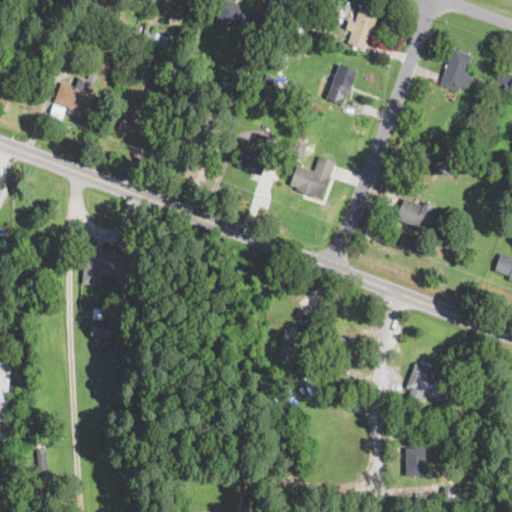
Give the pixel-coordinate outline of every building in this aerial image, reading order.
[(229,0),(268,15),(260,36),(216,19),(223,0),(229,0)] [(122,6),(120,13),(114,11),(117,4),(122,6)] [(378,14),(372,30),(370,30),(364,49),(348,44),(352,31),(345,28),(349,19),(355,22),(360,8),(378,14)] [(294,12),(290,21),(282,18),(286,9),(294,12)] [(86,27),(81,37),(75,34),(79,24),(86,27)] [(161,34),(159,42),(150,39),(149,41),(141,38),(145,28),(161,34)] [(97,34),(94,41),(84,36),(87,30),(97,34)] [(87,42),(84,48),(74,43),(77,37),(87,42)] [(461,85),(459,91),(440,83),(454,48),(472,55),(461,85)] [(251,61),(247,73),(237,69),(241,58),(251,61)] [(344,103),(343,105),(327,99),(339,63),(356,69),(344,103)] [(213,69),(208,84),(197,80),(203,66),(213,69)] [(511,74),(511,92),(510,96),(506,95),(507,90),(504,88),(505,85),(496,81),(500,70),(511,74)] [(104,81),(99,90),(93,87),(98,78),(104,81)] [(104,97),(97,117),(82,111),(80,116),(68,112),(70,107),(54,102),(61,82),(104,97)] [(297,105),(294,113),(287,110),(290,102),(297,105)] [(139,110),(137,115),(148,119),(143,136),(118,127),(124,110),(131,113),(133,108),(139,110)] [(295,127),(292,136),(284,133),(286,124),(295,127)] [(208,136),(202,153),(178,144),(185,127),(208,136)] [(460,155),(454,153),(457,144),(463,146),(460,155)] [(302,149),(300,156),(292,154),(294,147),(302,149)] [(258,150),(256,154),(268,158),(261,176),(235,167),(241,148),(250,151),(252,148),(258,150)] [(334,165),(331,176),(325,193),(316,190),(315,195),(297,189),(297,187),(291,184),(297,165),(315,170),(319,156),(335,161),(334,165)] [(447,163),(442,175),(432,170),(437,159),(447,163)] [(455,165),(451,175),(444,172),(448,162),(455,165)] [(414,202),(422,205),(424,201),(447,211),(438,235),(428,231),(427,233),(413,228),(413,226),(396,218),(404,198),(414,202)] [(129,262),(128,277),(114,276),(114,274),(101,273),(101,284),(82,283),(83,263),(81,263),(82,249),(98,250),(98,252),(118,253),(117,261),(129,262)] [(511,257),(511,280),(509,279),(510,275),(495,269),(501,253),(511,257)] [(111,336),(110,344),(101,343),(102,335),(91,334),(93,308),(105,309),(105,319),(112,319),(110,336),(111,336)] [(304,339),(303,344),(298,343),(296,356),(280,353),(285,328),(306,332),(304,339)] [(357,343),(349,363),(345,361),(344,364),(336,361),(337,358),(333,356),(340,336),(357,343)] [(0,356),(13,358),(3,437),(0,436),(0,356)] [(452,376),(442,401),(423,394),(416,413),(404,409),(411,389),(405,387),(415,362),(452,376)] [(359,402),(358,411),(353,411),(353,409),(346,409),(346,407),(353,407),(353,401),(359,402)] [(287,420),(283,423),(277,416),(281,413),(287,420)] [(465,430),(464,434),(455,432),(456,427),(454,427),(456,418),(467,420),(465,430)] [(280,423),(277,427),(272,423),(276,419),(280,423)] [(425,474),(407,475),(406,447),(413,447),(424,446),(425,474)] [(48,486),(38,487),(36,449),(46,448),(48,486)]
